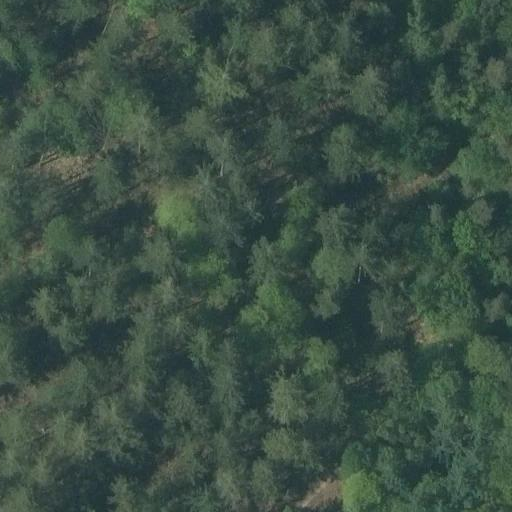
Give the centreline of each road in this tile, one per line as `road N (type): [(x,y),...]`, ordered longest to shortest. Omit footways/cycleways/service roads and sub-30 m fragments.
road 1 (track): [(511,280),(377,408)]
road 2 (track): [(377,408),(290,511)]
